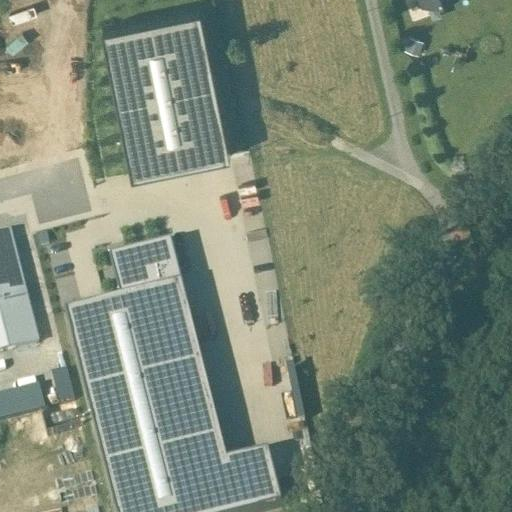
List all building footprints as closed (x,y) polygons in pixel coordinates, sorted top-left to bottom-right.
[(197,13),(102,35),(134,172),(229,150),(197,13)] [(0,147),(39,138),(11,22),(0,24),(0,147)] [(7,239),(0,240),(0,357),(38,347),(7,239)] [(110,262),(120,302),(162,292),(163,292),(182,287),(171,246),(110,262)] [(182,287),(163,292),(218,511),(266,511),(283,508),(269,454),(227,465),(182,287)] [(120,302),(65,316),(114,511),(218,511),(163,292),(162,292),(120,302)]
